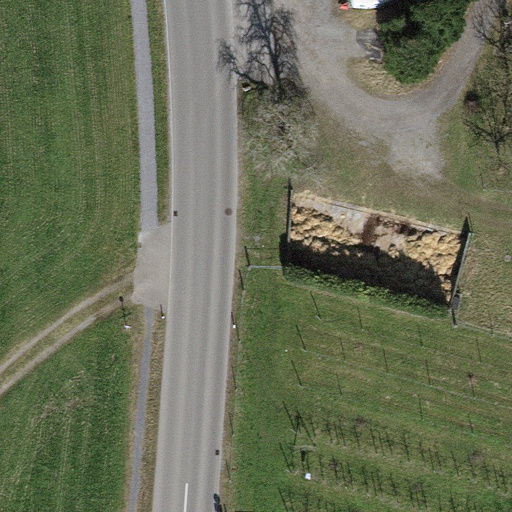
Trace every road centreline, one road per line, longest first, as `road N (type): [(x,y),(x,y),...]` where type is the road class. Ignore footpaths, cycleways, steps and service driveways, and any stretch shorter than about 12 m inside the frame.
road 1 (secondary): [(199,0),(205,70),(185,511)]
road 2 (unknown): [(123,511),(143,283),(198,227)]
road 3 (unknown): [(143,283),(153,49),(143,0)]
